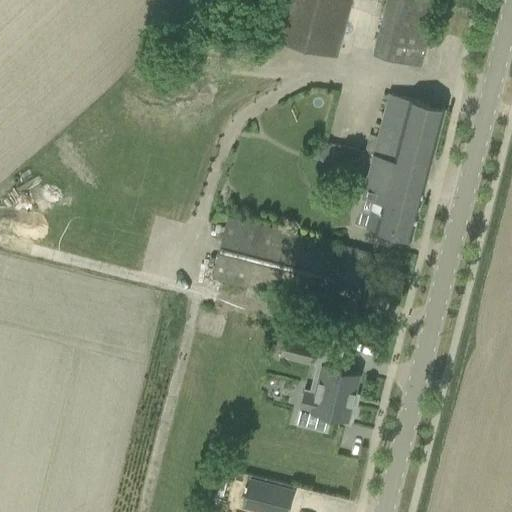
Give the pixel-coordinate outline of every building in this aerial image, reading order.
[(279,0),(270,40),(336,57),(350,0),(279,0)] [(385,0),(372,52),(419,65),(435,0),(385,0)] [(374,229),(409,238),(443,107),(388,93),(361,196),(373,199),(366,226),(374,228),(374,229)] [(211,277),(353,313),(368,252),(227,216),(211,277)] [(281,351),(314,360),(318,344),(285,335),(281,351)] [(350,403),(358,373),(322,364),(315,392),(303,389),(299,408),(329,415),(328,419),(349,424),(354,404),(350,403)] [(233,496),(228,511),(274,511),(275,507),(233,496)]
